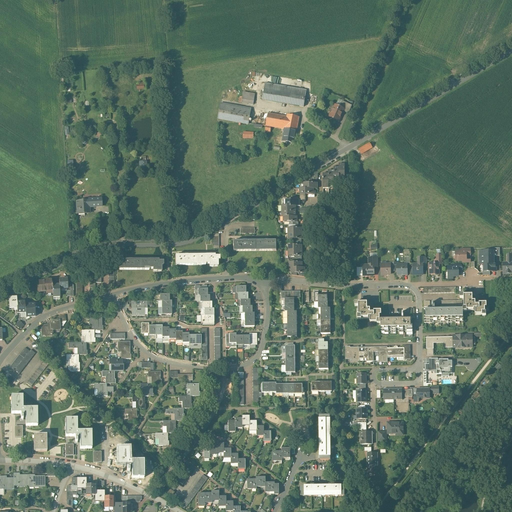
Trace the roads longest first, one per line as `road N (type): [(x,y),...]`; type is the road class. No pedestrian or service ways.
road 1 (residential): [(112,295),(132,337),(153,356),(234,367),(261,349),(268,312),(262,284)]
road 2 (residential): [(225,221),(376,130)]
road 3 (unclassified): [(376,130),(511,50)]
road 4 (track): [(343,142),(406,0)]
road 5 (track): [(338,286),(348,224),(346,148)]
road 6 (residential): [(112,295),(47,314),(0,362)]
road 7 (residential): [(0,292),(123,245)]
road 8 (residential): [(115,121),(123,245)]
road 9 (residential): [(70,465),(180,511)]
